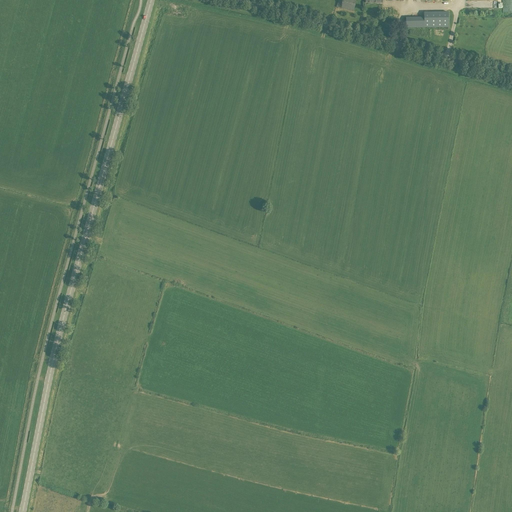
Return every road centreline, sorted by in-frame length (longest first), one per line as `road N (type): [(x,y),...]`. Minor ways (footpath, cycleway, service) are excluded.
road 1 (primary): [(22,511),(54,351),(150,0)]
road 2 (unclassified): [(511,73),(236,0)]
